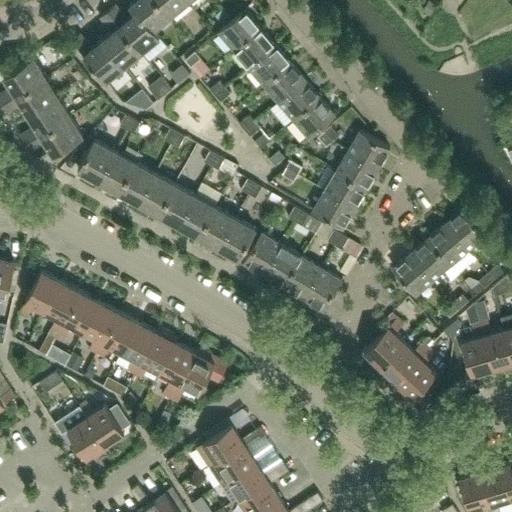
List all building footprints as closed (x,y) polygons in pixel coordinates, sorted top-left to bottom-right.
[(171,14),(158,0),(133,0),(130,2),(136,10),(152,29),(154,28),(171,14)] [(187,0),(158,0),(171,14),(187,0)] [(430,0),(428,0),(422,9),(429,14),(436,4),(430,0)] [(108,10),(116,19),(123,13),(115,4),(108,10)] [(234,48),(261,25),(245,8),(219,30),(234,48)] [(101,16),(108,25),(116,19),(108,10),(101,16)] [(152,29),(136,10),(119,24),(141,50),(160,35),(154,28),(152,29)] [(141,50),(119,24),(102,38),(124,65),(141,50)] [(249,65),(275,43),(261,25),(234,48),(249,65)] [(73,39),(80,48),(88,42),(80,33),(73,39)] [(124,65),(102,38),(83,53),(105,80),(124,65)] [(264,83),(290,60),(275,43),(249,65),(264,83)] [(200,56),(195,50),(185,59),(191,65),(200,56)] [(17,94),(46,75),(33,55),(4,74),(17,94)] [(279,100),(305,77),(290,60),(264,83),(279,100)] [(176,85),(188,77),(181,68),(170,75),(176,85)] [(29,113),(58,95),(46,75),(17,94),(29,113)] [(293,117),(320,95),(305,77),(279,100),(293,117)] [(210,87),(215,94),(225,86),(220,79),(210,87)] [(231,92),(225,86),(215,94),(221,100),(231,92)] [(0,93),(0,101),(1,103),(12,97),(6,89),(0,93)] [(41,132),(70,114),(58,95),(29,113),(41,132)] [(309,135),(335,113),(320,95),(293,117),(309,135)] [(1,103),(6,111),(17,105),(12,97),(1,103)] [(119,124),(127,128),(133,117),(126,113),(119,124)] [(53,153),(83,134),(70,114),(41,132),(53,153)] [(240,122),(245,129),(255,120),(249,114),(240,122)] [(141,121),(133,117),(127,128),(134,132),(141,121)] [(260,127),(255,120),(245,129),(250,135),(260,127)] [(331,124),(324,130),(333,140),(339,134),(331,124)] [(164,138),(172,142),(178,131),(170,127),(164,138)] [(20,134),(25,142),(36,136),(31,128),(20,134)] [(378,167),(390,146),(361,129),(349,149),(378,167)] [(326,145),(333,140),(324,130),(318,135),(326,145)] [(185,135),(178,131),(172,142),(179,146),(185,135)] [(25,142),(31,150),(41,144),(36,136),(25,142)] [(99,180),(115,149),(95,138),(78,168),(99,180)] [(118,191),(135,160),(115,149),(99,180),(118,191)] [(204,160),(211,164),(218,153),(210,149),(204,160)] [(275,164),(285,156),(279,149),(269,157),(275,164)] [(367,186),(378,167),(349,149),(337,168),(367,186)] [(225,157),(218,153),(211,164),(219,168),(225,157)] [(291,158),(287,166),(298,172),(302,165),(291,158)] [(138,202),(155,171),(135,160),(118,191),(138,202)] [(294,179),(298,172),(287,166),(283,173),(294,179)] [(355,206),(367,186),(337,168),(325,188),(355,206)] [(158,213),(175,182),(155,171),(138,202),(158,213)] [(241,188),(249,192),(255,181),(248,177),(241,188)] [(262,186),(255,181),(249,192),(256,197),(262,186)] [(178,224),(195,194),(175,182),(158,213),(178,224)] [(343,226),(355,206),(325,188),(313,208),(343,226)] [(198,235),(215,205),(195,194),(178,224),(198,235)] [(235,216),(216,205),(215,205),(198,235),(218,246),(235,216)] [(288,216),(295,220),(302,209),(295,205),(288,216)] [(486,233),(464,206),(446,222),(468,248),(486,233)] [(309,213),(302,209),(295,220),(303,224),(309,213)] [(239,257),(256,227),(235,216),(218,246),(239,257)] [(468,248),(446,222),(428,237),(451,263),(468,248)] [(327,239),(335,243),(341,232),(334,228),(327,239)] [(264,273),(282,243),(262,231),(244,260),(264,273)] [(348,237),(341,232),(335,243),(342,248),(348,237)] [(451,263),(428,237),(411,251),(434,278),(451,263)] [(284,284),(301,254),(282,243),(264,273),(284,284)] [(434,278),(411,251),(393,267),(416,293),(434,278)] [(303,296),(321,266),(301,254),(284,284),(303,296)] [(0,291),(8,294),(15,260),(0,256),(0,291)] [(497,263),(488,271),(494,278),(503,270),(497,263)] [(29,266),(24,286),(30,290),(40,271),(29,266)] [(324,308),(341,278),(321,266),(303,296),(324,308)] [(14,267),(9,289),(15,291),(20,269),(14,267)] [(45,309),(61,279),(41,268),(40,271),(30,290),(25,299),(26,299),(20,310),(28,314),(34,303),(45,309)] [(479,279),(484,286),(494,278),(488,271),(479,279)] [(511,278),(510,271),(502,278),(506,291),(511,289),(511,278)] [(56,336),(81,289),(61,279),(45,309),(57,316),(48,332),(56,336)] [(84,330),(100,299),(81,289),(56,336),(63,340),(72,324),(84,330)] [(463,293),(453,301),(459,308),(469,300),(463,293)] [(97,351),(119,309),(100,299),(84,330),(95,336),(89,347),(97,351)] [(405,299),(393,309),(405,323),(417,312),(405,299)] [(450,316),(459,308),(453,301),(444,309),(450,316)] [(474,301),(465,308),(470,324),(471,323),(480,321),(480,320),(474,301)] [(122,350),(138,319),(119,309),(97,351),(105,355),(110,344),(122,350)] [(393,311),(386,318),(391,323),(397,316),(393,311)] [(391,323),(389,325),(388,324),(360,353),(377,368),(404,340),(395,331),(404,322),(397,316),(391,323)] [(511,366),(511,353),(504,327),(492,330),(488,318),(480,320),(480,321),(495,371),(511,366)] [(135,371),(157,329),(138,319),(122,350),(133,356),(127,367),(135,371)] [(471,323),(475,335),(462,339),(473,378),(495,371),(480,321),(471,323)] [(160,370),(176,340),(157,329),(135,371),(143,375),(148,364),(160,370)] [(173,391),(195,350),(176,340),(160,370),(171,376),(162,393),(170,397),(173,391)] [(392,383),(429,346),(422,340),(414,349),(404,340),(377,368),(392,383)] [(199,391),(208,374),(219,380),(228,361),(198,345),(195,350),(173,391),(170,397),(178,401),(187,384),(199,391)] [(409,399),(437,370),(426,361),(435,352),(429,346),(392,383),(409,399)] [(72,352),(67,362),(79,368),(84,358),(72,352)] [(89,366),(85,374),(92,378),(96,370),(89,366)] [(56,369),(50,374),(56,384),(63,379),(56,369)] [(108,374),(103,384),(122,394),(127,385),(108,374)] [(0,379),(0,405),(5,402),(15,395),(4,377),(0,379)] [(109,407),(106,402),(94,409),(87,399),(80,404),(106,443),(125,431),(122,426),(109,407)] [(130,420),(117,401),(109,407),(122,426),(130,420)] [(106,443),(80,404),(73,408),(79,419),(68,426),(68,427),(87,456),(106,443)] [(54,435),(67,429),(61,417),(48,423),(54,435)] [(245,441),(242,437),(232,422),(197,445),(209,464),(245,441)] [(257,439),(266,433),(261,425),(251,431),(257,439)] [(257,439),(251,431),(242,437),(245,441),(209,464),(221,482),(256,459),(247,445),(257,439)] [(268,477),(266,473),(256,459),(221,482),(233,500),(239,496),(268,477)] [(511,459),(502,463),(511,496),(511,459)] [(290,469),(287,465),(284,461),(275,467),(280,475),(290,469)] [(511,501),(511,496),(502,463),(481,469),(493,507),(493,511),(500,511),(499,505),(511,501)] [(271,481),(280,475),(275,467),(266,473),(268,477),(239,496),(249,511),(254,511),(280,495),(271,481)] [(476,511),(493,507),(481,469),(459,475),(470,511),(476,511)] [(447,488),(442,474),(433,477),(437,491),(447,488)] [(145,491),(138,482),(131,488),(137,497),(145,491)] [(172,485),(152,500),(148,503),(154,511),(190,511),(192,511),(172,485)] [(154,511),(148,503),(152,500),(145,491),(137,497),(144,506),(135,511),(154,511)] [(311,501),(321,495),(318,491),(299,503),(304,511),(313,505),(311,501)] [(291,511),(289,509),(280,495),(254,511),(291,511)] [(442,509),(443,511),(453,511),(457,509),(452,502),(442,509)] [(302,511),(304,511),(299,503),(289,509),(291,511),(302,511)]
